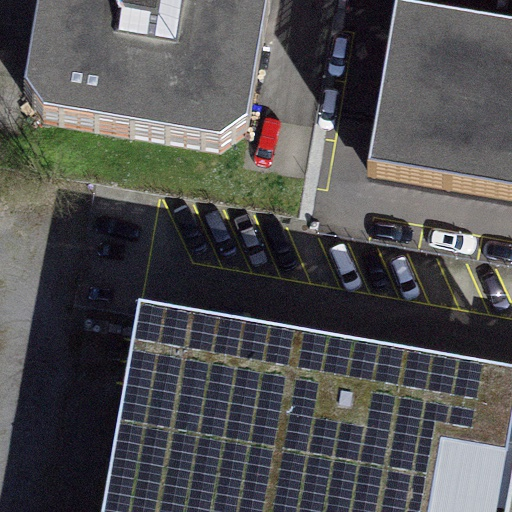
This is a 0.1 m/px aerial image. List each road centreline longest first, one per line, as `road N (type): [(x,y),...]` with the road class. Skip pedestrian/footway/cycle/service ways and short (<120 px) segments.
road 1 (unknown): [(153,511),(180,385),(218,341),(277,336),(350,352)]
road 2 (unknown): [(323,511),(350,352)]
road 3 (unknown): [(350,352),(434,386),(469,415)]
